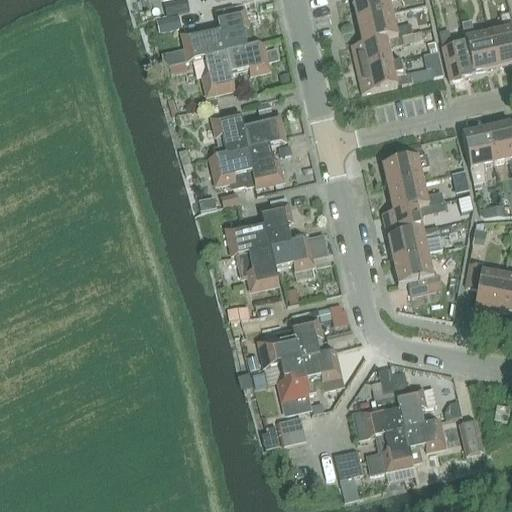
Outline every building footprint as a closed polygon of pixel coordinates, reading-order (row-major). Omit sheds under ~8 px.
[(357,25),(391,17),(388,3),(398,0),(353,0),(351,1),(357,25)] [(246,52),(242,34),(247,33),(243,14),(235,16),(234,10),(214,14),(219,36),(220,36),(225,57),(246,52)] [(511,35),(510,27),(511,27),(508,16),(499,18),(503,34),(488,37),(496,71),(511,67),(511,35)] [(401,39),(401,40),(412,37),(410,28),(394,32),(391,17),(357,25),(362,47),(362,48),(401,39)] [(156,24),(159,36),(180,31),(177,18),(156,24)] [(464,42),(465,47),(466,46),(472,77),(473,77),(496,71),(488,37),(474,41),(470,25),(461,27),(464,42)] [(466,46),(465,47),(451,50),(448,34),(438,36),(442,52),(449,86),(474,80),(473,77),(472,77),(466,46)] [(188,66),(203,63),(203,62),(225,57),(220,36),(219,36),(201,40),(200,35),(182,39),(188,66)] [(362,48),(362,47),(351,50),(356,74),(390,66),(387,52),(403,48),(401,40),(401,39),(362,48)] [(230,79),(230,78),(248,74),(249,79),(268,75),(266,67),(276,64),(274,56),(264,58),(262,48),(246,52),(225,57),(230,79)] [(234,94),(230,78),(230,79),(225,57),(203,62),(203,63),(208,80),(203,82),(207,100),(234,94)] [(394,81),(390,66),(356,74),(362,98),(397,90),(411,86),(409,77),(394,81)] [(213,152),(215,161),(225,159),(247,154),(242,133),(239,118),(212,124),(218,151),(213,152)] [(268,150),(284,147),(278,120),(259,124),(260,129),(242,133),(247,154),(268,150)] [(511,180),(511,179),(511,142),(509,128),(485,133),(493,167),(508,164),(511,180)] [(479,171),(493,167),(485,133),(461,139),(469,174),(473,188),(482,186),(479,171)] [(382,169),(387,193),(422,185),(419,174),(428,172),(426,160),(422,161),(419,148),(396,154),(399,165),(382,169)] [(272,168),(268,150),(247,154),(252,176),(251,176),(255,192),(263,190),(265,198),(275,196),(274,187),(281,186),(277,167),(272,168)] [(215,161),(210,162),(216,189),(230,186),(232,193),(254,188),(251,176),(252,176),(247,154),(225,159),(215,161)] [(291,182),(292,192),(313,190),(311,180),(291,182)] [(393,218),(443,206),(441,197),(425,200),(422,185),(387,193),(393,216),(393,218)] [(359,188),(345,190),(348,208),(362,206),(359,188)] [(290,247),(286,229),(291,228),(287,209),(286,209),(285,202),(277,204),(279,211),(260,215),(263,231),(264,231),(269,252),(290,247)] [(393,218),(393,216),(382,218),(387,242),(421,234),(418,220),(445,215),(443,206),(393,218)] [(234,261),(248,257),(247,257),(269,252),(264,231),(263,231),(245,235),(244,230),(226,234),(232,261),(234,261)] [(392,266),(427,258),(424,244),(439,240),(437,231),(421,234),(387,242),(392,266)] [(274,274),(274,273),(292,269),(293,274),(312,270),(310,262),(325,259),(321,242),(306,246),(306,243),(290,247),(269,252),(274,274)] [(248,257),(234,261),(239,278),(247,276),(251,295),(278,289),(274,273),(274,274),(269,252),(248,257)] [(432,281),(427,258),(392,266),(398,290),(408,288),(411,299),(441,292),(438,280),(432,281)] [(474,310),(498,314),(504,280),(492,277),(493,272),(469,267),(465,291),(477,293),(474,310)] [(511,281),(504,280),(498,314),(511,316),(511,281)] [(246,314),(225,318),(227,331),(248,327),(246,314)] [(290,330),(294,345),(299,365),(319,360),(319,359),(315,343),(320,342),(316,324),(290,330)] [(264,373),(279,370),(299,365),(294,345),(278,349),(276,344),(258,348),(264,373)] [(333,356),(319,359),(319,360),(299,365),(303,384),(304,384),(307,398),(316,396),(313,382),(320,381),(323,394),(341,390),(333,356)] [(299,365),(279,370),(283,386),(278,387),(285,419),(303,415),(302,407),(309,405),(303,384),(299,365)] [(390,373),(378,376),(383,399),(395,397),(390,373)] [(420,394),(395,400),(398,415),(399,415),(403,434),(423,430),(423,429),(420,413),(436,410),(432,393),(421,395),(420,394)] [(359,445),(375,442),(384,439),(403,434),(399,415),(398,415),(395,400),(374,405),(376,415),(354,420),(359,445)] [(509,411),(496,409),(493,424),(507,426),(509,411)] [(279,439),(303,434),(300,422),(277,427),(279,439)] [(438,426),(423,429),(423,430),(403,434),(408,454),(409,454),(425,451),(426,455),(444,451),(438,426)] [(471,427),(462,429),(469,458),(469,460),(478,458),(477,457),(471,427)] [(305,446),(303,434),(279,439),(282,451),(305,446)] [(384,439),(375,442),(378,458),(366,461),(370,478),(375,479),(383,477),(387,475),(412,469),(409,454),(408,454),(403,434),(384,439)] [(336,472),(360,467),(357,455),(334,460),(336,472)] [(363,479),(360,467),(336,472),(339,484),(363,479)]
